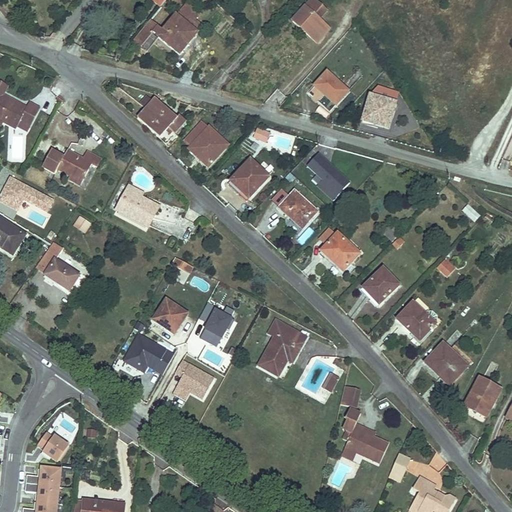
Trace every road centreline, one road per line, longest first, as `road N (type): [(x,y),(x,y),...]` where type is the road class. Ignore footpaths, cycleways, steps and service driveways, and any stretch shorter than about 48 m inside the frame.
road 1 (residential): [(504,511),(336,319),(39,51)]
road 2 (residential): [(511,179),(39,51)]
road 3 (secondary): [(278,511),(67,365)]
road 4 (residential): [(7,511),(20,435),(67,365)]
